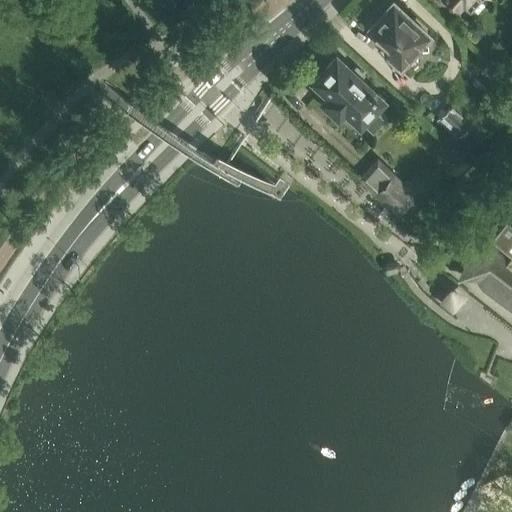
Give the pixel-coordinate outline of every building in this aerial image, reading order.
[(454,0),(460,5),(462,3),(470,10),(479,0),(454,0)] [(426,33),(393,2),(373,24),(388,38),(383,44),(400,61),(414,47),(418,49),(427,48),(428,47),(428,37),(426,34),(426,33)] [(382,99),(360,78),(336,56),(314,80),(329,94),(323,101),(339,115),(345,108),(360,123),(361,121),(373,132),(385,120),(373,109),(382,99)] [(458,138),(475,120),(455,101),(438,119),(458,138)] [(396,210),(413,193),(376,158),(362,173),(378,193),(396,210)] [(474,259),(466,270),(511,306),(511,224),(505,219),(490,238),(511,255),(503,264),(483,248),(474,259)] [(400,270),(400,266),(398,262),(386,264),(383,266),(383,271),(388,275),(396,273),(400,270)] [(442,301),(454,310),(456,308),(462,301),(465,295),(453,286),(450,291),(443,299),(442,301)]
